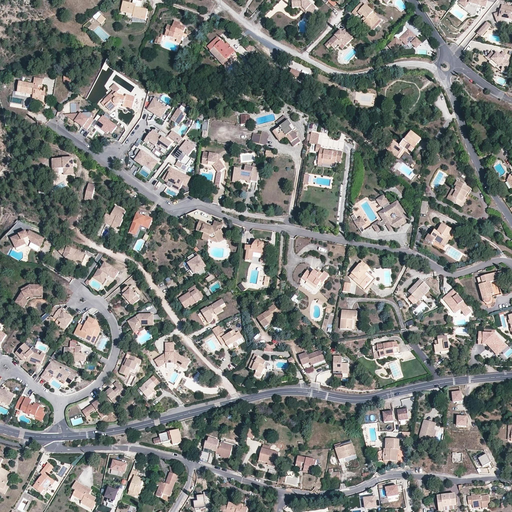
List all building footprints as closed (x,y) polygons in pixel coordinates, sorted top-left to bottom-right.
[(145,20),(148,11),(139,9),(140,3),(141,3),(142,0),(131,0),(133,1),(132,5),(123,2),(121,12),(133,15),(133,17),(145,20)] [(300,8),(306,14),(311,19),(316,13),(316,8),(308,1),(302,1),(302,0),(291,0),(292,9),(300,8)] [(484,0),(463,0),(460,4),(467,9),(470,5),(487,9),(489,1),(484,0)] [(361,3),(355,9),(359,13),(366,20),(363,23),(365,24),(371,24),(374,27),(379,21),(372,14),(374,12),(366,5),(365,6),(361,3)] [(511,7),(501,6),(500,13),(494,15),(495,20),(499,18),(502,19),(511,20),(511,7)] [(101,16),(98,22),(102,25),(106,19),(101,16)] [(482,37),(492,25),(488,21),(478,33),(482,37)] [(180,44),(186,28),(180,26),(178,25),(179,24),(175,22),(172,28),(167,26),(166,31),(167,31),(165,37),(177,41),(177,43),(180,44)] [(354,38),(345,29),(343,32),(341,31),(326,46),(329,50),(332,47),(334,49),(343,40),(348,45),(354,38)] [(416,40),(414,38),(415,37),(409,30),(399,41),(396,38),(389,46),(395,53),(403,45),(401,43),(403,41),(407,45),(411,41),(413,43),(412,43),(417,48),(422,44),(417,39),(416,40)] [(221,42),(217,38),(208,47),(211,51),(210,52),(223,66),(228,61),(227,60),(235,52),(231,48),(229,50),(225,45),(222,41),(221,42)] [(345,47),(348,45),(343,40),(334,49),(336,52),(343,45),(345,47)] [(509,63),(506,60),(509,57),(504,52),(501,55),(498,57),(496,55),(493,52),(487,57),(491,60),(492,59),(498,65),(499,66),(502,67),(501,72),(507,73),(509,63)] [(275,68),(276,67),(269,60),(264,65),(271,71),(272,70),(275,68)] [(304,79),(305,75),(293,69),(291,74),(304,79)] [(73,83),(73,74),(64,74),(64,83),(73,83)] [(41,96),(42,91),(38,90),(39,86),(42,86),(43,79),(34,78),(33,84),(19,81),(17,92),(30,94),(33,95),(33,97),(32,101),(38,102),(38,101),(43,102),(44,96),(41,96)] [(132,108),(135,98),(126,95),(125,98),(119,96),(117,93),(120,90),(115,85),(110,89),(113,92),(102,102),(109,110),(115,105),(116,106),(117,106),(118,106),(119,105),(122,106),(132,108)] [(168,109),(158,103),(160,101),(156,98),(155,100),(152,99),(148,109),(152,112),(152,113),(161,119),(168,109)] [(190,112),(193,108),(185,102),(182,106),(190,112)] [(179,127),(190,112),(182,106),(171,121),(179,127)] [(94,120),(91,118),(92,115),(90,114),(83,113),(83,114),(80,113),(80,116),(78,114),(71,115),(70,117),(78,123),(77,124),(83,128),(84,127),(87,130),(91,125),(94,120)] [(70,117),(71,115),(64,115),(77,124),(78,123),(70,117)] [(117,126),(103,116),(101,119),(97,116),(94,120),(91,125),(95,128),(97,125),(108,133),(110,131),(112,133),(117,126)] [(241,125),(250,125),(249,116),(240,116),(241,125)] [(291,126),(288,121),(272,133),(277,140),(286,134),(295,146),(300,142),(295,136),(292,132),(289,128),(291,126)] [(172,144),(152,130),(144,142),(148,144),(149,142),(155,146),(156,145),(160,148),(162,145),(168,150),(172,144)] [(169,136),(179,144),(182,139),(172,132),(169,136)] [(410,154),(421,140),(410,132),(399,147),(394,142),(389,148),(387,151),(397,158),(404,149),(410,154)] [(253,134),(251,143),(266,146),(266,144),(267,144),(269,136),(268,136),(268,134),(261,133),(261,136),(253,134)] [(307,133),(306,143),(318,144),(319,134),(307,133)] [(293,147),(295,146),(286,134),(277,140),(279,142),(286,138),(293,147)] [(184,160),(180,165),(181,166),(184,162),(188,165),(191,160),(189,157),(194,148),(187,143),(186,145),(182,143),(180,144),(186,148),(179,157),(184,160)] [(172,154),(176,156),(180,149),(177,147),(172,154)] [(157,162),(137,148),(134,152),(135,156),(138,158),(136,161),(143,165),(144,164),(152,169),(157,162)] [(335,162),(337,152),(330,151),(330,152),(324,151),(324,150),(320,149),(319,153),(318,162),(331,164),(331,163),(335,163),(335,162)] [(409,156),(410,154),(404,149),(397,158),(399,160),(405,153),(409,156)] [(218,156),(204,153),(202,160),(208,161),(208,162),(211,163),(213,167),(217,172),(218,173),(220,172),(225,168),(219,160),(218,158),(218,156)] [(52,158),(52,168),(64,167),(64,171),(64,173),(74,172),(73,157),(52,158)] [(193,178),(170,165),(162,179),(173,185),(172,187),(178,191),(180,189),(182,185),(187,188),(193,178)] [(257,183),(259,169),(252,168),(245,167),(244,171),(244,172),(241,172),(241,170),(235,169),(233,180),(236,180),(240,178),(251,180),(251,182),(257,183)] [(467,194),(470,190),(457,182),(454,186),(456,187),(454,191),(456,192),(450,202),(459,207),(467,194)] [(91,200),(95,187),(88,185),(85,198),(91,200)] [(446,199),(450,202),(456,192),(454,191),(452,190),(446,199)] [(469,195),(467,194),(459,207),(461,208),(469,195)] [(386,195),(377,200),(383,208),(391,203),(386,195)] [(412,221),(399,201),(379,214),(391,234),(412,221)] [(120,223),(125,212),(115,207),(110,217),(105,214),(101,223),(106,225),(107,223),(113,226),(115,226),(117,227),(118,227),(119,228),(121,224),(120,223)] [(152,220),(145,217),(144,218),(137,215),(133,222),(128,233),(135,235),(139,225),(148,229),(152,220)] [(355,222),(359,229),(367,224),(362,217),(355,222)] [(386,229),(381,221),(373,225),(378,233),(386,229)] [(204,227),(205,225),(205,224),(199,222),(196,231),(204,234),(202,237),(209,240),(212,241),(216,239),(217,240),(224,236),(221,230),(223,225),(215,222),(213,227),(212,230),(204,227)] [(442,224),(439,228),(437,232),(435,231),(434,231),(431,237),(428,235),(425,240),(431,244),(434,241),(441,245),(447,235),(450,237),(453,232),(442,224)] [(26,233),(25,232),(10,239),(15,249),(25,244),(25,243),(23,240),(28,238),(29,241),(31,243),(40,247),(44,239),(29,232),(26,233)] [(443,247),(450,237),(447,235),(441,245),(443,247)] [(268,248),(269,248),(264,247),(265,244),(260,244),(260,242),(256,242),(252,247),(246,246),(245,250),(246,251),(245,261),(252,262),(253,253),(261,254),(260,263),(266,263),(268,255),(267,255),(268,248)] [(63,262),(66,265),(69,262),(71,264),(77,258),(82,260),(84,255),(64,246),(58,252),(65,259),(63,262)] [(195,260),(193,256),(190,258),(192,262),(189,264),(191,268),(194,267),(196,270),(198,269),(202,275),(206,273),(203,268),(207,266),(203,259),(199,261),(198,258),(195,260)] [(81,262),(82,260),(77,258),(71,264),(69,262),(66,265),(69,268),(77,260),(81,262)] [(364,274),(369,269),(362,262),(349,277),(363,289),(371,280),(364,274)] [(105,264),(101,269),(103,270),(102,272),(100,271),(99,270),(94,277),(101,282),(106,275),(108,276),(109,274),(115,278),(119,272),(105,264)] [(323,284),(329,276),(324,272),(322,275),(319,272),(318,274),(314,271),(311,274),(307,271),(302,278),(306,282),(308,279),(317,287),(321,282),(323,284)] [(497,280),(495,273),(477,278),(484,301),(485,303),(487,303),(488,303),(489,303),(490,303),(491,301),(492,300),(490,294),(493,293),(490,282),(497,280)] [(214,278),(212,275),(205,279),(207,283),(214,278)] [(459,283),(458,279),(453,280),(454,283),(459,289),(462,286),(459,282),(459,283)] [(412,296),(416,300),(423,293),(425,295),(430,290),(421,280),(409,292),(412,296)] [(42,286),(30,285),(21,290),(22,292),(17,301),(23,305),(26,299),(32,295),(42,296),(42,286)] [(134,293),(128,286),(122,291),(124,294),(123,295),(126,299),(129,302),(133,300),(135,303),(140,299),(134,292),(134,293)] [(185,308),(189,305),(195,302),(196,303),(201,300),(196,292),(199,291),(196,286),(188,291),(189,293),(179,299),(185,308)] [(42,296),(32,295),(26,299),(23,305),(17,301),(22,292),(21,290),(20,291),(13,302),(22,307),(23,308),(28,301),(33,298),(42,298),(42,296)] [(469,309),(453,290),(443,299),(453,311),(459,306),(461,309),(460,310),(464,314),(469,309)] [(137,291),(134,292),(140,299),(142,297),(137,291)] [(418,302),(425,295),(423,293),(416,300),(418,302)] [(416,300),(412,296),(409,299),(415,305),(418,302),(416,300)] [(225,305),(222,300),(207,309),(207,308),(201,312),(208,324),(211,322),(213,317),(211,315),(214,313),(216,316),(223,311),(221,309),(220,307),(225,305)] [(285,309),(279,301),(273,305),(268,309),(268,310),(262,315),(257,319),(265,330),(271,326),(269,324),(276,319),(274,317),(285,309)] [(461,309),(459,306),(453,311),(455,314),(460,310),(461,309)] [(286,312),(285,309),(274,317),(276,319),(286,312)] [(472,313),(469,309),(464,314),(467,317),(472,313)] [(356,318),(357,312),(342,311),(340,330),(351,331),(352,320),(352,318),(356,318)] [(73,319),(70,317),(66,314),(63,312),(58,320),(67,327),(73,319)] [(208,324),(201,312),(197,314),(204,326),(208,324)] [(153,314),(143,315),(143,318),(140,318),(138,319),(137,316),(128,321),(133,330),(138,327),(138,328),(142,326),(153,326),(153,314)] [(97,321),(89,317),(84,326),(79,324),(74,334),(90,342),(93,337),(92,336),(95,330),(95,326),(97,321)] [(308,325),(301,319),(299,322),(305,328),(308,325)] [(65,330),(67,327),(58,320),(56,324),(65,330)] [(100,330),(98,322),(97,321),(95,326),(95,330),(92,336),(93,337),(90,342),(93,344),(100,330)] [(305,328),(299,322),(295,326),(302,332),(305,328)] [(225,336),(219,326),(212,331),(222,346),(226,344),(228,348),(232,344),(236,342),(242,338),(238,332),(235,334),(234,331),(225,336)] [(504,345),(494,334),(483,334),(483,333),(478,333),(478,344),(483,344),(483,342),(488,342),(487,345),(494,352),(498,348),(499,349),(504,345)] [(437,337),(437,341),(438,345),(435,346),(433,346),(434,353),(440,353),(440,354),(448,353),(448,350),(450,350),(448,343),(447,343),(447,337),(443,337),(442,336),(437,337)] [(42,365),(45,354),(41,353),(41,355),(34,353),(25,343),(17,351),(24,358),(26,356),(28,359),(26,361),(37,365),(38,363),(42,365)] [(398,354),(396,343),(377,346),(378,353),(379,352),(380,358),(385,357),(385,356),(394,354),(398,354)] [(173,354),(174,344),(165,344),(165,353),(154,361),(158,367),(164,363),(172,364),(183,370),(188,363),(173,354)] [(497,355),(506,347),(504,345),(499,349),(498,348),(494,352),(497,355)] [(82,350),(82,346),(76,346),(75,346),(75,350),(71,350),(71,348),(70,348),(64,348),(64,357),(75,358),(76,358),(78,360),(80,360),(86,361),(86,355),(84,353),(82,353),(80,353),(80,350),(82,350)] [(21,359),(26,361),(28,359),(26,356),(24,358),(17,351),(15,352),(21,359)] [(321,351),(307,356),(306,354),(299,357),(302,367),(310,363),(311,366),(325,361),(321,351)] [(265,376),(267,370),(263,369),(265,362),(257,358),(258,356),(254,355),(249,366),(252,368),(252,370),(256,372),(255,375),(260,377),(261,374),(265,376)] [(129,360),(128,359),(125,366),(122,365),(119,373),(127,376),(130,370),(134,371),(138,364),(139,365),(142,360),(131,356),(129,360)] [(348,372),(348,361),(342,358),(334,358),(334,375),(342,375),(342,372),(348,372)] [(70,375),(70,374),(62,368),(61,369),(51,363),(42,377),(45,379),(47,376),(49,373),(53,375),(57,374),(61,377),(60,378),(65,381),(70,375)] [(70,375),(65,381),(70,384),(74,378),(70,375)] [(159,383),(153,376),(150,379),(139,388),(148,398),(154,393),(152,391),(151,390),(154,388),(156,386),(159,383)] [(111,388),(105,393),(114,404),(123,396),(126,393),(116,381),(113,384),(117,389),(114,392),(111,388)] [(0,390),(0,401),(0,402),(10,406),(15,395),(7,391),(8,389),(5,388),(4,390),(1,388),(0,390)] [(463,390),(452,391),(453,402),(463,401),(463,390)] [(32,400),(26,398),(21,411),(27,413),(26,414),(30,416),(30,415),(41,419),(44,413),(45,409),(40,407),(35,405),(34,407),(30,405),(31,404),(32,400)] [(87,417),(91,414),(90,412),(95,409),(97,411),(98,413),(101,411),(104,417),(108,414),(98,400),(82,410),(87,417)] [(408,408),(398,410),(399,420),(410,419),(408,408)] [(393,410),(382,411),(384,422),(394,420),(393,410)] [(46,414),(44,413),(41,419),(30,415),(30,416),(30,417),(43,422),(46,414)] [(468,416),(457,415),(456,426),(467,426),(468,416)] [(434,430),(436,424),(424,420),(419,436),(426,438),(431,440),(434,430)] [(179,430),(159,435),(160,438),(154,440),(155,444),(161,443),(172,441),(174,445),(182,443),(181,439),(179,430)] [(212,451),(216,452),(220,441),(209,438),(208,443),(206,442),(204,448),(213,450),(212,451)] [(399,450),(399,440),(386,439),(385,449),(385,460),(396,461),(397,450),(399,450)] [(234,452),(236,445),(222,441),(221,444),(233,447),(232,451),(234,452)] [(230,458),(232,451),(233,447),(221,444),(218,455),(221,456),(230,458)] [(356,455),(352,444),(340,448),(335,449),(339,460),(344,459),(344,460),(356,455)] [(275,467),(279,453),(270,451),(271,447),(263,445),(259,461),(267,463),(271,464),(271,466),(275,467)] [(398,461),(399,450),(397,450),(396,461),(385,460),(385,449),(383,449),(383,461),(385,463),(396,463),(398,461)] [(45,454),(38,466),(42,468),(49,457),(45,454)] [(462,455),(453,454),(452,462),(462,463),(462,455)] [(487,455),(478,460),(483,468),(491,464),(487,455)] [(6,485),(13,473),(0,466),(0,464),(3,459),(0,457),(0,491),(4,494),(9,487),(6,485)] [(314,472),(316,461),(298,457),(297,463),(305,465),(304,469),(311,471),(314,472)] [(127,464),(114,461),(112,470),(125,472),(127,464)] [(310,474),(311,471),(304,469),(305,465),(297,463),(296,467),(300,468),(299,472),(310,474)] [(52,486),(56,481),(48,476),(54,467),(48,464),(41,473),(43,475),(34,488),(42,494),(44,491),(45,491),(50,485),(52,486)] [(138,472),(132,470),(128,481),(132,482),(128,492),(135,495),(138,496),(143,487),(141,486),(143,482),(135,479),(136,477),(138,472)] [(340,480),(340,472),(332,473),(333,480),(340,480)] [(178,476),(176,475),(171,473),(170,473),(166,484),(159,481),(157,485),(159,486),(156,495),(162,497),(163,494),(170,497),(178,476)] [(96,498),(89,494),(86,493),(87,491),(82,487),(83,485),(76,481),(72,488),(75,490),(73,495),(82,501),(81,503),(93,510),(97,503),(94,502),(96,498)] [(91,490),(83,485),(82,487),(87,491),(86,493),(89,494),(91,490)] [(398,486),(386,489),(388,498),(400,496),(398,486)] [(119,492),(110,488),(105,497),(114,501),(119,492)] [(455,492),(437,494),(439,509),(444,508),(443,505),(456,503),(455,492)] [(194,502),(195,509),(206,507),(205,501),(209,500),(208,493),(203,494),(203,496),(198,497),(199,502),(194,502)] [(472,504),(472,506),(482,505),(482,507),(482,508),(490,507),(489,495),(481,496),(481,495),(467,497),(468,505),(472,504)] [(375,498),(364,499),(365,508),(376,507),(375,498)] [(242,508),(242,507),(243,505),(239,504),(238,505),(235,504),(230,503),(228,509),(227,509),(226,511),(246,511),(247,510),(242,508)]
